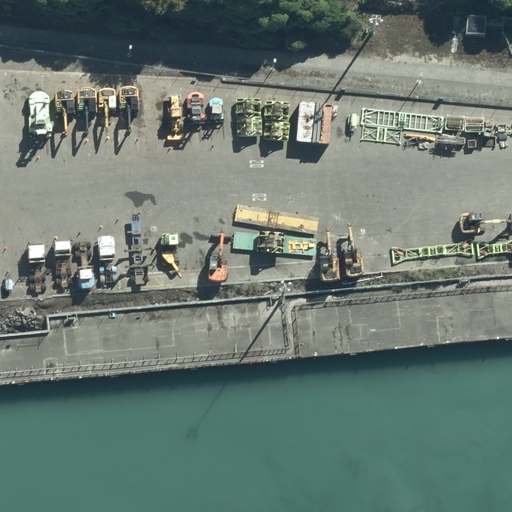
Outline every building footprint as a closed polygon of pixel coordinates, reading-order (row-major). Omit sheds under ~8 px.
[(61,87),(100,93),(102,73),(62,68),(61,87)] [(108,92),(149,98),(151,82),(111,77),(108,92)] [(198,82),(158,81),(158,102),(198,102),(198,82)] [(204,102),(246,107),(249,88),(207,82),(206,87),(204,102)] [(100,93),(61,87),(59,107),(99,111),(100,93)] [(149,98),(108,92),(103,128),(143,134),(149,98)] [(47,101),(7,97),(7,116),(47,120),(47,101)] [(246,107),(204,102),(202,123),(243,130),(246,107)] [(296,109),(255,109),(254,126),(295,127),(296,109)] [(243,130),(202,123),(199,142),(241,148),(243,130)] [(511,241),(479,243),(480,264),(511,262),(511,241)] [(473,248),(433,247),(433,267),(473,267),(473,248)] [(336,254),(336,274),(417,268),(417,248),(336,254)] [(285,256),(203,258),(204,279),(285,277),(285,256)]
